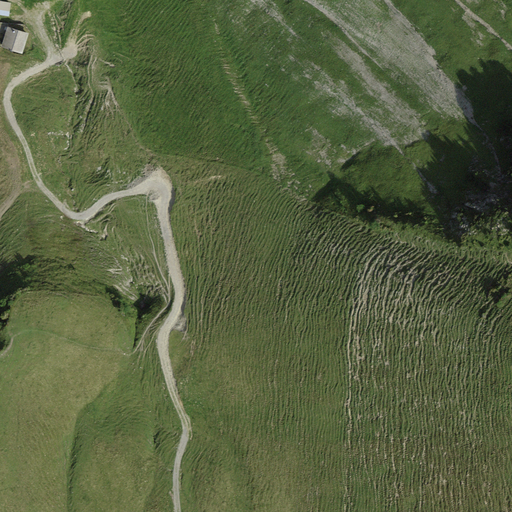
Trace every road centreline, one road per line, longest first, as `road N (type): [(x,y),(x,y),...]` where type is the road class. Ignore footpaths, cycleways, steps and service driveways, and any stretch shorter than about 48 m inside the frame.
road 1 (track): [(7,94),(35,175),(67,212),(80,216),(106,197),(153,189),(174,272)]
road 2 (track): [(174,272),(175,307),(161,337),(186,433),(177,461),(178,511)]
road 3 (track): [(56,0),(39,8),(36,23),(52,55),(7,94)]
